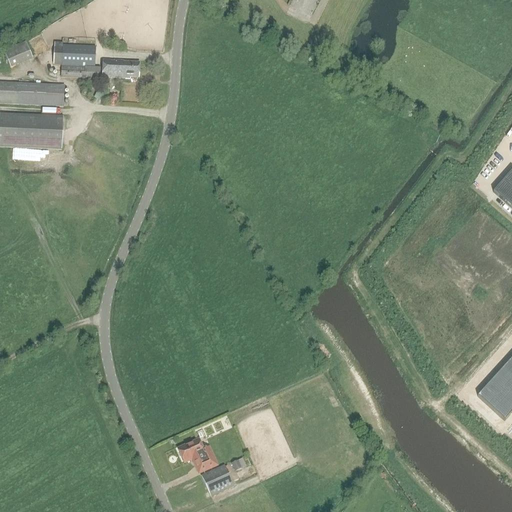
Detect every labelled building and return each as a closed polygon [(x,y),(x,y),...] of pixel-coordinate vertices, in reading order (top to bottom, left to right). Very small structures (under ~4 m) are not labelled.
[(29,41),(6,52),(14,69),(37,58),(29,41)] [(54,45),(53,66),(61,66),(61,67),(61,78),(84,79),(100,79),(100,68),(94,68),(95,47),(91,47),(62,46),(62,44),(54,44),(54,45)] [(130,80),(130,78),(138,78),(139,64),(123,63),(123,62),(117,61),(117,62),(110,62),(110,61),(102,61),(102,78),(130,80)] [(0,104),(15,105),(63,107),(64,86),(0,82),(0,104)] [(63,117),(0,114),(0,147),(61,150),(63,117)] [(511,171),(493,193),(511,210),(511,171)] [(511,413),(511,358),(477,397),(504,422),(511,413)] [(217,466),(208,448),(202,451),(198,440),(178,450),(184,464),(192,460),(198,475),(217,466)] [(231,465),(235,472),(241,469),(238,462),(231,465)] [(210,497),(233,487),(224,466),(201,477),(207,491),(210,497)]
